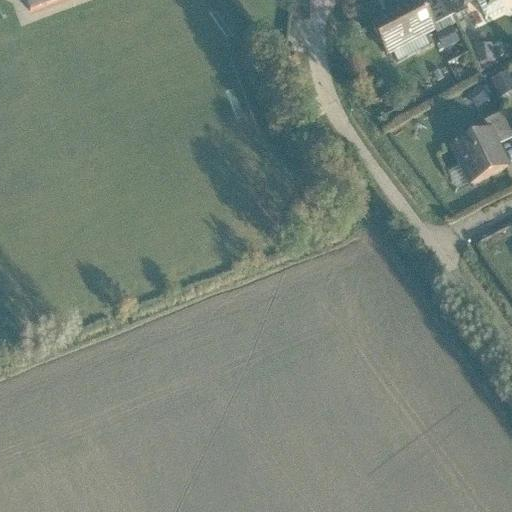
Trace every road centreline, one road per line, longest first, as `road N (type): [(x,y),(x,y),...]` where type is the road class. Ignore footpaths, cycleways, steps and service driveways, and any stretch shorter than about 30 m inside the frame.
road 1 (residential): [(440,251),(354,146),(328,80),(321,0)]
road 2 (residential): [(511,347),(440,251)]
